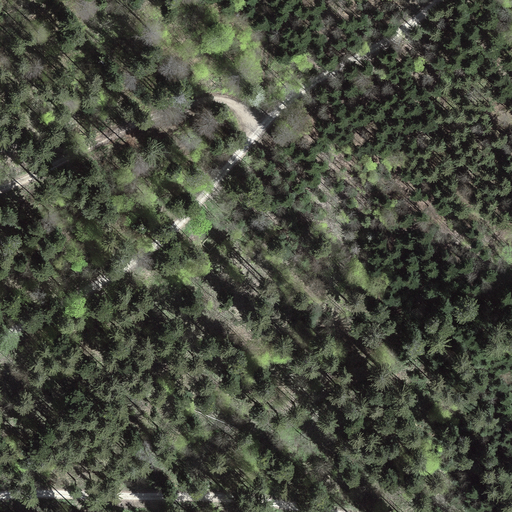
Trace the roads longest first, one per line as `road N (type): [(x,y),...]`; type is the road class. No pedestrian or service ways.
road 1 (unclassified): [(445,0),(289,97),(137,262),(0,339)]
road 2 (track): [(511,270),(428,348),(126,495)]
road 3 (unclassified): [(0,494),(126,495),(291,511)]
road 4 (track): [(0,186),(124,127),(208,101),(226,102),(258,126)]
